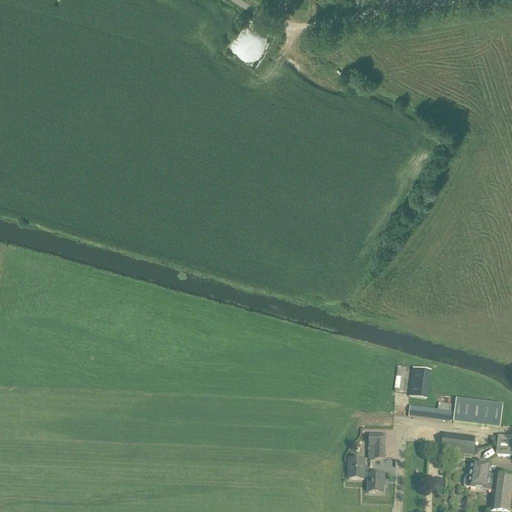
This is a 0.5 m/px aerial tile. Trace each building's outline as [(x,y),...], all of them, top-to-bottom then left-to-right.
[(301,66),(297,73),(321,87),(325,80),(301,66)] [(383,393),(398,395),(402,369),(387,367),(383,393)] [(427,401),(431,372),(412,369),(408,398),(427,401)] [(451,424),(453,412),(454,413),(453,423),(486,428),(485,429),(501,431),(504,409),(488,406),(456,401),(455,406),(439,404),(438,411),(410,407),(409,418),(451,424)] [(443,434),(441,453),(473,457),(475,437),(443,434)] [(385,461),(385,436),(368,436),(368,448),(374,448),(374,461),(385,461)] [(510,458),(511,446),(511,438),(498,437),(495,456),(510,458)] [(368,476),(370,476),(370,469),(364,469),(364,461),(349,461),(349,480),(364,481),(364,479),(368,479),(368,476)] [(465,480),(464,486),(466,489),(469,489),(479,490),(482,464),(472,463),(470,479),(467,478),(465,480)] [(482,464),(479,490),(489,492),(492,466),(482,464)] [(384,476),(370,476),(368,476),(368,479),(368,494),(383,494),(384,476)] [(509,511),(511,494),(511,478),(496,477),(491,511),(509,511)]
